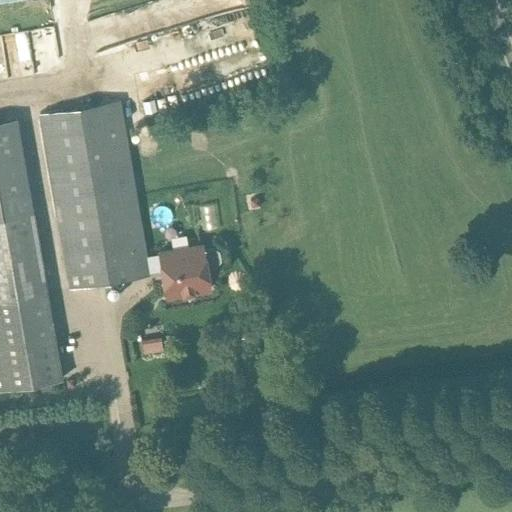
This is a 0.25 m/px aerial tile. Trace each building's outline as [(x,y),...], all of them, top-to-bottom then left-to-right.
[(251,0),(156,0),(90,17),(107,81),(140,72),(141,76),(264,44),(251,0)] [(0,35),(0,79),(9,78),(4,50),(31,46),(28,30),(0,35)] [(37,114),(68,289),(149,275),(148,274),(161,272),(166,297),(208,290),(205,269),(214,268),(220,260),(219,252),(211,246),(201,247),(201,244),(158,252),(158,254),(146,257),(119,99),(37,114)] [(0,389),(35,384),(51,381),(59,380),(45,293),(46,293),(16,117),(0,119),(0,389)] [(160,337),(141,340),(143,354),(162,351),(160,337)] [(51,381),(35,384),(36,394),(53,391),(51,381)]
